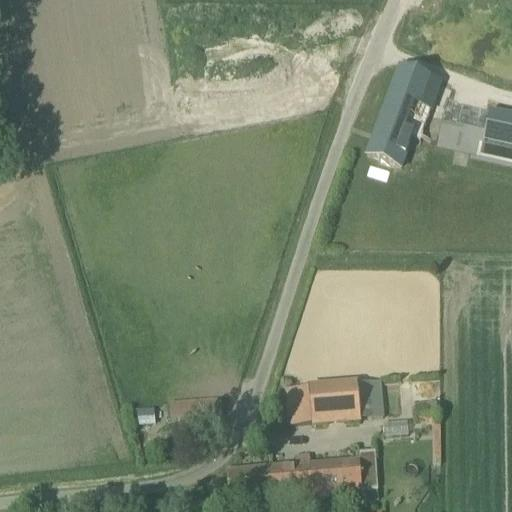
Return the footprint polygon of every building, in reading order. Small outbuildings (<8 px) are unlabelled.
[(511,78),(511,46),(493,42),(486,72),(511,78)] [(412,140),(420,143),(440,85),(399,70),(367,158),(401,170),(412,140)] [(511,117),(489,113),(482,143),(511,149),(511,117)] [(306,391),(301,391),(286,392),(289,429),(309,427),(360,423),(357,387),(306,391)] [(221,402),(169,407),(170,423),(223,418),(221,402)] [(436,403),(413,404),(415,428),(438,426),(436,403)] [(311,511),(311,501),(342,498),(342,494),(361,492),(358,463),(309,467),(309,458),(294,459),(295,468),(227,474),(231,503),(281,499),(282,511),(311,511)]
